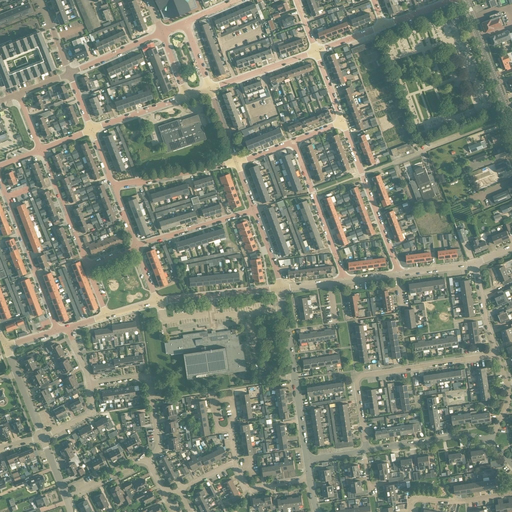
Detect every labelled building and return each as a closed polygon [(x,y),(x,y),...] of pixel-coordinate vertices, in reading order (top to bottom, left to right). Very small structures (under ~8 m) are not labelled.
[(93,0),(92,0),(83,3),(86,9),(95,6),(93,0)] [(130,8),(137,6),(135,0),(133,0),(128,2),(130,8)] [(194,8),(197,7),(194,0),(156,0),(160,9),(162,13),(163,12),(164,16),(163,16),(164,20),(167,19),(167,18),(170,16),(171,18),(191,11),(190,9),(194,7),(194,8)] [(392,0),(385,3),(387,8),(397,5),(397,3),(395,3),(394,0),(392,0)] [(61,1),(52,4),(54,10),(63,6),(61,1)] [(284,11),(289,9),(287,2),(281,4),(281,5),(277,6),(279,10),(280,9),(281,12),(284,11)] [(319,4),(317,2),(309,5),(311,11),(320,7),(319,4)] [(22,6),(25,15),(32,12),(29,3),(22,6)] [(249,6),(252,13),(253,15),(256,14),(255,12),(258,11),(255,4),(249,6)] [(397,5),(387,8),(390,15),(399,11),(398,9),(400,9),(398,5),(397,5)] [(18,18),(25,15),(22,6),(15,8),(18,18)] [(63,6),(54,10),(56,15),(65,11),(63,6)] [(95,6),(86,9),(88,15),(98,11),(95,6)] [(130,8),(132,14),(139,11),(137,6),(130,8)] [(247,16),(252,13),(249,6),(244,9),(247,16)] [(320,7),(311,11),(312,13),(311,13),(312,17),(320,14),(318,11),(323,9),(322,7),(320,7)] [(8,11),(11,21),(18,18),(15,8),(8,11)] [(247,16),(244,9),(238,11),(241,18),(247,16)] [(264,18),(261,10),(258,11),(259,15),(260,18),(255,20),(256,22),(264,18)] [(4,23),(11,21),(8,11),(1,14),(4,23)] [(58,20),(67,16),(65,11),(56,15),(58,20)] [(98,11),(88,15),(90,20),(100,16),(98,11)] [(139,11),(132,14),(134,20),(142,17),(139,11)] [(232,14),(235,21),(241,18),(238,11),(232,14)] [(369,13),(363,15),(366,23),(372,20),(369,13)] [(226,16),(229,23),(235,21),(232,14),(226,16)] [(366,23),(363,15),(357,18),(360,25),(366,23)] [(69,22),(67,16),(58,20),(60,25),(69,22)] [(100,16),(90,20),(92,26),(102,22),(100,16)] [(221,18),(224,25),(229,23),(226,16),(221,18)] [(285,27),(296,23),(293,16),(282,20),(285,27)] [(501,16),(493,19),(482,23),(486,33),(502,26),(505,25),(501,16)] [(142,17),(134,20),(137,26),(144,23),(142,17)] [(220,27),(224,25),(221,18),(215,21),(218,28),(219,31),(222,30),(220,27)] [(354,27),(360,25),(357,18),(351,20),(354,27)] [(341,24),(344,31),(349,29),(347,22),(341,24)] [(146,29),(144,23),(137,26),(139,32),(146,29)] [(199,27),(201,34),(210,31),(207,23),(199,27)] [(335,26),(338,33),(344,31),(341,24),(335,26)] [(335,26),(330,28),(332,35),(338,33),(335,26)] [(324,31),(327,38),(332,35),(330,28),(324,31)] [(511,38),(508,30),(490,37),(493,45),(511,38)] [(117,33),(120,40),(126,38),(123,31),(117,33)] [(204,41),(212,38),(210,31),(201,34),(204,41)] [(321,40),(327,38),(324,31),(318,33),(321,40)] [(11,40),(0,44),(0,81),(2,87),(35,74),(35,76),(54,68),(41,33),(12,44),(11,40)] [(117,33),(112,36),(115,43),(120,40),(117,33)] [(115,43),(112,36),(106,38),(109,45),(115,43)] [(80,38),(76,40),(78,46),(83,57),(87,55),(88,55),(86,51),(86,50),(88,49),(86,42),(85,43),(83,43),(82,44),(80,38)] [(100,41),(103,48),(109,45),(106,38),(100,41)] [(204,41),(207,48),(215,45),(212,38),(204,41)] [(296,41),(298,48),(304,46),(302,38),(296,41)] [(72,48),(70,49),(73,55),(75,54),(76,55),(77,59),(83,57),(78,46),(76,40),(71,41),(74,47),(72,48)] [(98,51),(103,48),(100,41),(94,43),(98,51)] [(296,41),(290,43),(293,50),(298,48),(296,41)] [(293,50),(290,43),(284,45),(287,52),(293,50)] [(215,45),(207,48),(209,55),(218,52),(215,45)] [(281,54),(287,52),(284,45),(279,47),(281,54)] [(149,58),(158,54),(155,47),(147,50),(149,58)] [(265,51),(268,59),(274,57),(271,49),(265,51)] [(259,53),(262,61),(268,59),(265,51),(259,53)] [(218,52),(209,55),(212,62),(220,59),(218,52)] [(134,56),(138,63),(143,60),(140,53),(134,56)] [(253,55),(256,63),(262,61),(259,53),(253,55)] [(149,58),(152,65),(160,61),(158,54),(149,58)] [(242,59),(245,67),(251,65),(247,54),(244,55),(245,57),(242,59)] [(256,63),(253,55),(248,57),(247,54),(251,65),(256,63)] [(329,62),(337,60),(334,54),(327,57),(329,62)] [(509,63),(506,63),(506,62),(510,61),(507,55),(505,56),(499,58),(503,69),(505,69),(505,70),(511,68),(509,63)] [(129,58),(132,66),(138,63),(134,56),(129,58)] [(245,67),(242,59),(241,59),(241,57),(239,57),(240,59),(236,61),(239,69),(245,67)] [(123,61),(126,68),(132,66),(129,58),(123,61)] [(214,69),(223,66),(220,59),(212,62),(214,69)] [(329,62),(332,68),(339,65),(337,60),(329,62)] [(123,61),(118,64),(121,71),(126,68),(123,61)] [(160,61),(152,65),(155,72),(163,68),(160,61)] [(305,65),(307,72),(308,75),(311,74),(310,71),(313,69),(311,63),(305,65)] [(121,71),(118,64),(112,66),(115,73),(121,71)] [(307,72),(305,65),(299,67),(301,74),(307,72)] [(339,65),(332,68),(334,74),(341,71),(339,65)] [(109,76),(115,73),(112,66),(106,69),(109,76)] [(225,73),(223,66),(214,69),(217,77),(218,76),(224,74),(225,73)] [(293,69),(297,79),(299,78),(298,75),(301,74),(299,67),(293,69)] [(163,68),(155,72),(158,79),(166,75),(163,68)] [(287,72),(290,78),(295,76),(296,79),(297,79),(293,69),(287,72)] [(341,71),(334,74),(336,79),(343,77),(341,71)] [(290,78),(287,72),(282,74),(284,80),(290,78)] [(282,74),(276,76),(278,82),(284,80),(282,74)] [(166,75),(158,79),(161,86),(169,82),(166,75)] [(83,85),(95,80),(95,78),(91,79),(88,80),(87,76),(81,78),(83,85)] [(276,86),(279,85),(278,82),(276,76),(270,78),(272,85),(275,83),(276,86)] [(345,83),(343,77),(336,79),(338,85),(345,83)] [(83,85),(86,91),(92,89),(90,86),(93,85),(97,84),(95,80),(83,85)] [(135,86),(133,80),(127,82),(128,85),(129,87),(132,85),(134,91),(136,90),(135,86)] [(255,83),(258,91),(264,89),(261,81),(255,83)] [(172,90),(169,82),(161,86),(163,93),(172,90)] [(255,83),(249,85),(252,93),(258,91),(255,83)] [(58,95),(66,91),(64,85),(58,87),(59,91),(57,92),(57,93),(52,94),(51,90),(49,91),(50,95),(51,97),(58,95)] [(252,93),(249,85),(244,87),(247,95),(252,93)] [(116,89),(115,86),(107,89),(109,94),(115,92),(114,90),(116,89)] [(345,96),(351,93),(349,87),(343,90),(345,96)] [(144,92),(146,101),(152,98),(150,90),(144,92)] [(45,92),(46,95),(40,97),(39,95),(34,97),(36,103),(42,101),(51,97),(50,95),(49,91),(45,92)] [(58,95),(51,97),(52,100),(58,97),(59,98),(62,97),(63,100),(69,98),(66,91),(58,95)] [(138,94),(141,103),(146,101),(144,92),(138,94)] [(225,101),(232,98),(230,92),(222,95),(225,101)] [(345,96),(347,102),(354,99),(351,93),(345,96)] [(132,97),(135,105),(141,103),(138,94),(132,97)] [(91,105),(98,102),(96,96),(93,98),(89,99),(91,105)] [(52,100),(51,97),(42,101),(36,103),(38,110),(44,107),(43,104),(46,103),(45,102),(52,100)] [(126,99),(129,107),(135,105),(132,97),(126,99)] [(277,106),(286,103),(284,97),(281,98),(282,101),(282,102),(281,98),(275,100),(277,103),(276,104),(277,106)] [(227,106),(234,104),(232,98),(225,101),(227,106)] [(120,101),(123,109),(129,107),(126,99),(120,101)] [(354,99),(347,102),(349,107),(356,105),(354,99)] [(117,111),(123,109),(120,101),(114,103),(117,111)] [(91,105),(93,111),(101,108),(98,102),(91,105)] [(65,108),(67,114),(74,111),(71,105),(67,107),(66,103),(60,105),(62,109),(65,108)] [(227,106),(229,112),(237,109),(234,104),(227,106)] [(352,113),(358,111),(357,107),(359,107),(358,104),(356,105),(349,107),(352,113)] [(101,108),(93,111),(95,117),(103,114),(101,108)] [(323,113),(325,119),(331,117),(328,108),(322,111),(323,113)] [(237,109),(229,112),(231,118),(239,115),(237,109)] [(46,112),(36,116),(38,119),(37,119),(39,125),(45,122),(44,118),(48,116),(51,115),(49,110),(46,112)] [(352,113),(354,119),(360,117),(363,116),(361,110),(358,111),(352,113)] [(74,111),(67,114),(70,119),(76,117),(74,111)] [(325,119),(323,113),(317,115),(320,122),(325,119)] [(310,115),(311,118),(314,124),(320,122),(317,115),(314,117),(313,114),(310,115)] [(239,115),(231,118),(233,123),(241,121),(239,115)] [(0,141),(9,138),(0,116),(0,141)] [(198,116),(198,117),(190,119),(190,118),(190,119),(182,121),(182,120),(182,121),(179,122),(178,119),(158,126),(167,153),(206,139),(198,116)] [(279,116),(270,119),(271,122),(273,126),(275,125),(274,124),(278,122),(281,121),(279,116)] [(360,117),(354,119),(356,125),(362,122),(361,119),(364,118),(363,116),(360,117)] [(78,123),(76,117),(70,119),(72,125),(78,123)] [(300,122),(302,129),(308,126),(306,120),(304,117),(299,119),(300,122)] [(372,125),(373,127),(378,125),(377,123),(375,117),(370,119),(372,125)] [(306,120),(308,126),(314,124),(311,118),(306,120)] [(235,129),(238,128),(239,130),(246,128),(244,123),(242,123),(241,121),(233,123),(235,129)] [(294,125),(293,121),(290,123),(291,126),(288,127),(291,134),(297,131),(294,125)] [(362,122),(356,125),(358,131),(364,128),(363,125),(366,124),(365,121),(362,122)] [(45,122),(39,125),(42,130),(48,128),(45,122)] [(297,131),(302,129),(300,122),(294,125),(297,131)] [(48,128),(42,130),(44,136),(50,134),(49,131),(50,130),(49,127),(48,128)] [(274,130),(278,138),(283,136),(280,128),(274,130)] [(274,130),(269,133),(272,141),(278,138),(274,130)] [(272,141),(269,133),(263,135),(266,143),(272,141)] [(330,137),(333,143),(340,140),(338,134),(330,137)] [(360,143),(367,140),(365,134),(358,137),(360,143)] [(491,135),(491,137),(491,138),(489,139),(489,141),(490,145),(494,143),(500,141),(498,135),(495,136),(494,134),(491,135)] [(106,144),(114,141),(112,135),(104,138),(106,144)] [(257,137),(260,145),(266,143),(263,135),(257,137)] [(255,148),(260,145),(257,137),(251,139),(255,148)] [(249,150),(255,148),(251,139),(246,142),(249,150)] [(340,140),(333,143),(335,149),(342,146),(340,140)] [(360,143),(362,149),(369,146),(367,140),(360,143)] [(108,150),(116,146),(114,141),(106,144),(108,150)] [(480,142),(473,145),(475,151),(483,149),(480,142)] [(82,151),(89,149),(86,143),(80,145),(82,151)] [(305,147),(307,153),(314,150),(312,144),(305,147)] [(409,150),(412,149),(410,144),(408,145),(407,144),(397,147),(391,150),(394,156),(402,153),(403,153),(409,150)] [(108,150),(110,155),(118,152),(116,146),(108,150)] [(342,146),(335,149),(337,154),(344,152),(342,146)] [(370,150),(369,146),(362,149),(364,154),(371,152),(374,151),(373,149),(370,150)] [(496,159),(506,155),(503,148),(494,152),(489,153),(490,157),(495,155),(496,159)] [(82,151),(84,157),(91,154),(89,149),(82,151)] [(314,150),(307,153),(309,159),(316,156),(314,150)] [(118,152),(110,155),(112,161),(120,158),(118,152)] [(344,152),(337,154),(339,160),(346,157),(344,152)] [(371,152),(364,154),(366,160),(373,157),(371,152)] [(480,154),(478,155),(480,160),(488,158),(485,152),(480,154)] [(441,153),(433,155),(437,166),(445,163),(441,153)] [(54,162),(60,160),(58,154),(52,156),(54,162)] [(91,154),(84,157),(87,163),(93,160),(91,154)] [(283,163),(291,160),(289,154),(281,157),(283,163)] [(319,155),(316,156),(309,159),(311,164),(318,161),(317,160),(320,159),(319,155)] [(341,166),(348,163),(346,157),(339,160),(341,166)] [(375,163),(373,157),(366,160),(368,166),(375,163)] [(114,167),(123,164),(120,158),(112,161),(114,167)] [(54,162),(56,168),(62,166),(60,160),(54,162)] [(89,168),(95,166),(93,160),(87,163),(89,168)] [(283,163),(285,169),(294,166),(291,160),(283,163)] [(311,164),(313,170),(320,167),(318,161),(311,164)] [(32,170),(39,168),(37,162),(30,165),(32,170)] [(503,163),(496,166),(499,173),(505,170),(505,171),(511,169),(509,162),(503,164),(503,163)] [(351,169),(348,163),(341,166),(343,172),(351,169)] [(125,169),(123,164),(114,167),(117,173),(125,169)] [(63,165),(62,166),(56,168),(58,174),(65,172),(64,171),(67,170),(65,165),(63,165)] [(250,168),(252,174),(260,171),(258,165),(250,168)] [(95,166),(89,168),(91,174),(98,172),(95,166)] [(294,166),(285,169),(288,175),(296,172),(294,166)] [(320,167),(313,170),(315,175),(322,173),(320,167)] [(435,194),(439,192),(432,174),(428,175),(425,168),(423,169),(422,167),(415,170),(416,172),(413,173),(416,181),(414,181),(412,180),(410,181),(417,200),(423,198),(424,200),(425,200),(435,197),(434,196),(435,196),(435,194)] [(32,170),(35,176),(41,174),(39,168),(32,170)] [(254,180),(262,177),(260,171),(252,174),(254,180)] [(5,174),(7,180),(14,177),(12,172),(5,174)] [(98,172),(89,175),(90,178),(92,177),(93,180),(100,178),(98,172)] [(296,172),(288,175),(290,181),(298,178),(296,172)] [(324,179),(322,173),(315,175),(317,181),(324,179)] [(494,173),(478,179),(482,188),(498,182),(494,173)] [(41,174),(35,176),(37,182),(43,179),(41,174)] [(224,185),(232,182),(231,181),(230,181),(228,177),(230,177),(229,174),(219,178),(222,185),(223,184),(224,185)] [(373,178),(375,184),(382,181),(380,175),(373,178)] [(61,180),(63,185),(69,183),(72,182),(69,176),(67,177),(61,180)] [(87,176),(81,178),(83,183),(84,183),(85,186),(91,184),(89,180),(89,181),(88,179),(87,176)] [(211,176),(205,178),(207,186),(213,184),(211,176)] [(14,177),(7,180),(10,186),(17,183),(14,177)] [(254,180),(256,186),(264,183),(262,177),(254,180)] [(199,180),(201,188),(207,186),(205,178),(199,180)] [(298,178),(290,181),(292,187),(300,184),(298,178)] [(46,185),(43,179),(37,182),(39,188),(46,185)] [(80,179),(75,181),(72,182),(69,183),(63,185),(65,191),(72,189),(71,186),(81,181),(80,179)] [(195,189),(201,188),(199,180),(193,182),(195,189)] [(382,181),(375,184),(377,189),(384,187),(382,181)] [(226,191),(227,193),(234,190),(234,188),(233,188),(231,185),(233,185),(232,182),(224,185),(225,188),(223,188),(224,192),(226,191)] [(264,183),(256,186),(258,192),(266,189),(264,183)] [(98,193),(105,190),(102,184),(96,187),(98,193)] [(186,184),(180,186),(183,194),(189,192),(186,184)] [(300,184),(292,187),(294,193),(302,190),(300,184)] [(174,187),(177,196),(183,194),(180,186),(174,187)] [(79,192),(85,190),(84,187),(78,190),(73,192),(72,189),(65,191),(68,197),(79,192)] [(168,189),(171,197),(177,196),(174,187),(168,189)] [(353,195),(359,193),(357,187),(351,189),(353,195)] [(384,187),(377,189),(379,195),(386,192),(384,187)] [(163,191),(165,199),(171,197),(168,189),(163,191)] [(266,189),(258,192),(260,197),(268,195),(266,189)] [(98,193),(101,199),(107,196),(105,190),(98,193)] [(234,190),(227,193),(227,195),(226,195),(227,199),(228,198),(229,201),(237,198),(236,195),(235,195),(234,192),(235,192),(234,190)] [(493,196),(488,198),(491,206),(511,197),(508,190),(493,196)] [(44,199),(50,197),(48,191),(42,193),(44,199)] [(157,193),(159,201),(165,199),(163,191),(157,193)] [(386,192),(379,195),(381,201),(388,198),(386,192)] [(153,203),(159,201),(157,193),(151,195),(153,203)] [(353,195),(355,201),(362,198),(359,193),(353,195)] [(68,197),(70,203),(76,200),(74,194),(68,197)] [(268,195),(260,197),(262,203),(270,200),(268,195)] [(107,196),(101,199),(103,204),(109,202),(107,196)] [(197,196),(191,198),(192,201),(192,202),(193,205),(196,204),(199,203),(199,202),(198,200),(198,199),(197,196)] [(324,199),(326,205),(332,203),(336,201),(334,196),(330,197),(324,199)] [(44,199),(46,205),(52,203),(50,197),(44,199)] [(130,207),(138,204),(136,198),(128,201),(130,207)] [(237,198),(229,201),(230,202),(228,202),(229,206),(231,205),(232,209),(240,206),(239,201),(237,202),(236,199),(238,199),(237,198)] [(362,198),(355,201),(357,207),(364,204),(362,198)] [(388,198),(381,201),(383,206),(391,204),(388,198)] [(283,210),(286,209),(284,203),(283,200),(277,203),(279,208),(280,211),(283,210)] [(301,210),(309,207),(306,201),(298,204),(301,210)] [(103,204),(105,210),(111,208),(109,202),(103,204)] [(405,213),(411,211),(410,208),(409,208),(408,205),(407,202),(402,204),(404,210),(405,213)] [(52,203),(46,205),(48,211),(55,208),(52,203)] [(332,203),(326,205),(329,211),(335,209),(332,203)] [(511,203),(501,208),(503,214),(511,210),(511,209),(511,203)] [(16,207),(19,213),(27,210),(24,204),(16,207)] [(130,207),(132,213),(141,210),(138,204),(130,207)] [(220,204),(214,206),(216,214),(222,212),(220,204)] [(357,207),(360,212),(366,210),(364,204),(357,207)] [(204,218),(210,216),(208,208),(207,205),(204,206),(205,209),(201,210),(204,218)] [(208,208),(210,216),(216,214),(214,206),(208,208)] [(75,216),(81,213),(79,207),(73,210),(75,216)] [(265,210),(267,216),(275,213),(273,207),(265,210)] [(301,210),(303,216),(311,212),(309,207),(301,210)] [(55,208),(48,211),(51,217),(57,214),(55,208)] [(105,210),(107,216),(114,213),(111,208),(105,210)] [(135,219),(143,216),(146,215),(143,209),(141,210),(132,213),(135,219)] [(335,209),(329,211),(331,217),(337,215),(335,209)] [(21,218),(29,215),(27,210),(19,213),(21,218)] [(362,218),(368,216),(366,210),(360,212),(362,218)] [(386,213),(388,219),(396,216),(393,210),(386,213)] [(194,211),(188,213),(191,221),(197,220),(195,212),(194,211)] [(311,212),(303,216),(305,221),(313,218),(311,212)] [(75,216),(78,221),(84,219),(81,213),(75,216)] [(116,219),(114,213),(107,216),(105,217),(107,223),(116,219)] [(191,221),(188,213),(183,215),(185,223),(191,221)] [(275,213),(267,216),(269,222),(277,219),(275,213)] [(500,213),(493,216),(495,222),(502,219),(500,213)] [(59,220),(57,214),(51,217),(53,222),(59,220)] [(21,218),(23,224),(31,221),(29,215),(21,218)] [(183,215),(177,217),(179,225),(185,223),(183,215)] [(337,215),(331,217),(333,223),(339,220),(337,215)] [(143,216),(135,219),(137,225),(145,221),(143,216)] [(362,218),(364,224),(370,222),(368,216),(362,218)] [(390,225),(398,222),(396,216),(388,219),(390,225)] [(171,218),(173,227),(179,225),(177,217),(171,218)] [(165,220),(168,228),(173,227),(171,218),(165,220)] [(313,218),(305,221),(307,227),(315,224),(313,218)] [(84,219),(78,221),(80,227),(86,225),(84,219)] [(277,219),(269,222),(271,227),(279,224),(277,219)] [(162,230),(168,228),(165,220),(159,222),(162,230)] [(335,229),(341,226),(339,220),(333,223),(335,229)] [(0,228),(1,230),(9,227),(7,221),(0,223),(0,228)] [(31,221),(23,224),(25,230),(33,227),(31,221)] [(145,221),(137,225),(139,230),(147,227),(145,221)] [(239,232),(247,229),(249,228),(247,224),(246,225),(245,222),(236,225),(238,229),(239,228),(240,231),(239,232)] [(370,222),(364,224),(366,230),(372,227),(370,222)] [(390,225),(393,230),(400,228),(398,222),(390,225)] [(499,234),(502,242),(509,239),(507,232),(511,230),(508,223),(504,225),(506,231),(499,234)] [(279,224),(271,227),(273,233),(281,230),(279,224)] [(315,224),(307,227),(309,233),(317,230),(315,224)] [(88,230),(86,225),(80,227),(82,233),(88,230)] [(335,229),(337,234),(343,232),(341,226),(335,229)] [(9,227),(1,230),(2,233),(0,234),(0,236),(0,237),(3,236),(11,233),(9,227)] [(33,227),(25,230),(27,235),(35,232),(33,227)] [(58,235),(64,233),(62,227),(56,229),(57,233),(49,235),(50,238),(58,235)] [(149,233),(147,227),(139,230),(141,236),(149,233)] [(375,233),(372,227),(366,230),(369,236),(375,233)] [(401,231),(400,228),(393,230),(395,236),(402,233),(405,232),(404,230),(401,231)] [(468,240),(464,228),(457,231),(461,243),(468,240)] [(223,229),(217,231),(219,239),(225,237),(223,229)] [(247,229),(239,232),(240,236),(242,235),(243,238),(251,235),(250,231),(248,232),(247,229)] [(281,230),(273,233),(275,239),(284,236),(281,230)] [(317,230),(309,233),(311,238),(319,235),(317,230)] [(219,239),(217,231),(211,232),(213,241),(219,239)] [(35,232),(27,235),(29,241),(38,238),(35,232)] [(113,235),(117,245),(123,242),(120,232),(116,234),(117,235),(114,236),(113,235)] [(205,234),(207,242),(213,241),(211,232),(205,234)] [(343,232),(337,234),(339,240),(346,238),(343,232)] [(64,233),(58,235),(60,241),(67,239),(64,233)] [(402,233),(395,236),(397,242),(404,239),(402,233)] [(205,234),(199,236),(202,244),(207,242),(205,234)] [(495,245),(502,242),(499,234),(492,237),(495,245)] [(107,239),(111,247),(117,245),(113,235),(110,236),(110,238),(107,239)] [(244,246),(252,243),(254,242),(252,238),(251,239),(250,236),(251,236),(251,235),(243,238),(243,239),(242,239),(243,243),(244,242),(246,245),(244,246)] [(313,244),(322,241),(319,235),(311,238),(313,244)] [(480,235),(476,237),(482,250),(487,248),(485,241),(482,242),(480,239),(481,238),(480,235)] [(202,244),(199,236),(193,238),(196,246),(202,244)] [(284,236),(275,239),(278,245),(286,242),(284,236)] [(104,240),(101,241),(104,250),(111,247),(107,239),(107,237),(103,239),(104,240)] [(482,250),(476,237),(472,238),(475,245),(474,246),(476,253),(482,250)] [(5,241),(8,247),(15,244),(13,238),(5,241)] [(29,241),(32,247),(40,244),(38,238),(29,241)] [(187,239),(190,247),(196,246),(193,238),(187,239)] [(346,238),(339,240),(342,246),(348,244),(346,238)] [(67,239),(60,241),(63,247),(69,244),(67,239)] [(181,241),(184,249),(190,247),(187,239),(181,241)] [(94,242),(98,252),(104,250),(101,241),(100,240),(97,241),(98,243),(95,244),(94,242)] [(178,251),(184,249),(181,241),(175,243),(178,251)] [(324,247),(322,241),(313,244),(316,250),(324,247)] [(91,255),(98,252),(94,242),(89,244),(89,243),(85,244),(86,248),(88,247),(91,255)] [(286,242),(278,245),(280,250),(288,247),(286,242)] [(253,246),(252,243),(244,246),(245,249),(247,249),(248,253),(256,250),(255,245),(253,246)] [(10,253),(18,250),(15,244),(8,247),(10,253)] [(40,244),(32,247),(34,253),(42,250),(40,244)] [(69,244),(63,247),(65,253),(71,250),(69,244)] [(288,247),(280,250),(282,256),(290,253),(288,247)] [(148,258),(157,255),(154,249),(146,252),(148,258)] [(450,250),(451,257),(457,257),(457,256),(460,255),(460,249),(450,250)] [(10,253),(12,259),(20,256),(18,250),(10,253)] [(73,256),(71,250),(65,253),(67,259),(73,256)] [(37,257),(39,263),(46,260),(49,259),(48,257),(45,258),(44,254),(37,257)] [(151,264),(159,261),(157,255),(148,258),(151,264)] [(20,256),(12,259),(14,264),(22,261),(20,256)] [(46,260),(39,263),(41,269),(48,266),(47,263),(49,262),(49,259),(46,260)] [(251,268),(259,267),(261,267),(260,262),(259,262),(259,259),(250,260),(250,264),(252,264),(252,268),(251,268)] [(22,261),(14,264),(16,270),(24,267),(22,261)] [(73,270),(81,267),(79,261),(71,265),(73,270)] [(151,264),(153,270),(161,266),(159,261),(151,264)] [(24,267),(16,270),(19,276),(26,273),(25,270),(27,270),(25,266),(24,267)] [(161,266),(153,270),(155,275),(163,272),(161,266)] [(508,278),(504,268),(503,266),(496,270),(501,282),(503,281),(505,285),(511,281),(511,279),(511,277),(508,278)] [(73,270),(76,276),(84,273),(81,267),(73,270)] [(253,271),(254,275),(262,274),(261,270),(260,270),(259,267),(251,268),(251,272),(253,271)] [(163,272),(155,275),(157,281),(165,278),(163,272)] [(10,273),(7,274),(10,282),(19,278),(18,275),(13,277),(11,277),(10,273)] [(45,282),(53,278),(51,273),(43,276),(45,282)] [(84,273),(76,276),(78,282),(86,279),(84,273)] [(262,274),(254,275),(252,275),(252,279),(254,279),(255,283),(263,282),(262,277),(261,277),(260,274),(262,274)] [(23,287),(31,284),(29,278),(21,281),(23,287)] [(45,282),(47,287),(55,284),(53,278),(45,282)] [(168,284),(165,278),(157,281),(160,287),(168,284)] [(86,279),(78,282),(80,288),(88,284),(86,279)] [(23,287),(25,293),(33,290),(31,284),(23,287)] [(55,284),(47,287),(49,293),(57,290),(55,284)] [(88,284),(80,288),(82,293),(90,290),(88,284)] [(495,296),(497,301),(507,297),(505,292),(511,290),(510,287),(503,289),(504,293),(495,296)] [(382,297),(389,295),(388,290),(387,290),(386,289),(377,290),(378,294),(379,293),(380,297),(382,297)] [(33,290),(25,293),(27,299),(35,296),(33,290)] [(49,293),(51,299),(59,296),(57,290),(49,293)] [(90,290),(82,293),(85,299),(93,296),(90,290)] [(350,301),(356,300),(359,300),(359,296),(360,296),(360,293),(351,294),(351,296),(350,296),(350,301)] [(30,304),(38,301),(35,296),(27,299),(30,304)] [(59,296),(51,299),(54,304),(62,301),(59,296)] [(87,305),(95,301),(93,296),(85,299),(87,305)] [(299,306),(308,305),(308,304),(311,304),(310,297),(298,299),(299,306)] [(507,297),(497,301),(499,306),(507,302),(506,300),(508,299),(507,297)] [(30,304),(32,310),(40,307),(38,301),(30,304)] [(56,310),(64,307),(62,301),(54,304),(56,310)] [(97,307),(95,301),(87,305),(89,310),(97,307)] [(0,307),(0,312),(0,314),(8,311),(6,305),(0,307)] [(81,307),(78,308),(80,314),(85,312),(84,308),(86,308),(86,307),(87,307),(86,305),(85,306),(81,307)] [(308,305),(299,306),(300,313),(312,311),(312,308),(308,309),(308,305)] [(40,307),(32,310),(34,316),(42,313),(40,307)] [(56,310),(58,316),(66,313),(64,307),(56,310)] [(497,314),(499,319),(508,315),(509,314),(509,312),(507,313),(506,310),(497,314)] [(8,311),(0,314),(3,320),(11,317),(8,311)] [(312,311),(300,313),(301,320),(310,318),(309,314),(313,313),(312,311)] [(66,313),(58,316),(60,322),(68,319),(66,313)] [(510,320),(508,315),(499,319),(502,324),(510,320)] [(18,326),(21,324),(24,323),(22,319),(14,322),(5,325),(7,332),(17,328),(15,324),(17,324),(18,326)] [(418,320),(406,322),(407,328),(416,327),(415,321),(418,320)] [(468,330),(477,328),(476,321),(464,323),(465,326),(468,325),(468,328),(465,328),(465,330),(468,330)] [(501,331),(503,337),(511,333),(511,329),(511,327),(507,329),(507,328),(503,329),(504,330),(501,331)] [(328,330),(329,339),(337,338),(335,328),(328,330)] [(477,328),(468,330),(469,334),(466,334),(466,337),(478,335),(477,328)] [(101,338),(100,329),(94,330),(95,335),(92,335),(93,343),(99,342),(98,339),(101,338)] [(167,354),(183,352),(186,376),(187,380),(226,374),(247,371),(242,344),(239,344),(238,336),(236,336),(236,333),(231,334),(230,330),(207,333),(208,336),(203,337),(202,335),(199,335),(199,332),(182,334),(183,338),(165,340),(166,343),(164,343),(166,353),(167,353),(167,354)] [(321,331),(322,340),(329,339),(328,330),(321,331)] [(314,332),(315,342),(322,340),(321,331),(314,332)] [(306,333),(308,343),(315,342),(314,332),(306,333)] [(300,344),(308,343),(306,333),(299,334),(300,344)] [(511,333),(503,337),(505,342),(508,341),(509,342),(511,341),(511,340),(511,339),(511,333)] [(479,342),(478,335),(466,337),(467,339),(467,340),(470,339),(471,344),(479,342)] [(446,338),(443,338),(444,347),(451,346),(450,336),(446,337),(446,338)] [(450,336),(451,346),(459,345),(457,336),(454,337),(453,336),(450,336)] [(429,341),(430,349),(437,348),(435,338),(432,339),(432,340),(429,341)] [(444,347),(443,338),(439,339),(439,338),(435,338),(437,348),(444,347)] [(423,350),(430,349),(429,341),(425,341),(425,340),(421,341),(423,350)] [(416,352),(423,350),(421,341),(418,341),(418,342),(414,343),(416,352)] [(51,351),(53,354),(62,349),(59,344),(54,347),(52,344),(46,348),(48,353),(51,351)] [(62,349),(53,354),(54,356),(52,357),(54,362),(60,359),(59,357),(60,357),(60,356),(64,354),(62,349)] [(23,362),(26,367),(34,362),(33,360),(36,358),(34,353),(28,356),(29,359),(23,362)] [(382,360),(381,354),(378,354),(375,355),(374,355),(374,358),(373,359),(374,364),(382,362),(382,360)] [(142,355),(134,356),(136,365),(138,365),(138,364),(143,363),(142,355)] [(339,355),(332,356),(333,365),(340,364),(339,355)] [(136,365),(134,356),(127,357),(129,366),(133,365),(136,365)] [(333,365),(332,356),(325,357),(326,366),(333,365)] [(120,358),(122,367),(124,367),(124,366),(129,366),(127,357),(120,358)] [(318,358),(319,367),(326,366),(325,357),(318,358)] [(120,358),(113,359),(115,371),(115,368),(119,367),(119,368),(122,367),(120,358)] [(318,358),(311,359),(312,368),(319,367),(318,358)] [(61,361),(60,359),(54,362),(57,367),(59,366),(60,369),(69,364),(67,359),(63,361),(61,361)] [(107,363),(108,373),(110,372),(115,371),(113,359),(114,362),(107,363)] [(312,368),(311,359),(303,360),(305,369),(312,368)] [(34,362),(26,367),(28,372),(32,370),(34,372),(41,368),(40,365),(37,367),(34,362)] [(100,364),(101,373),(105,372),(106,373),(108,373),(107,363),(100,364)] [(69,364),(60,369),(61,371),(59,372),(62,377),(66,375),(67,374),(66,372),(68,371),(72,369),(69,364)] [(96,374),(101,373),(100,364),(92,366),(94,375),(96,375),(96,374)] [(41,368),(34,372),(35,375),(31,377),(33,382),(42,378),(41,375),(44,373),(43,371),(41,368)] [(465,369),(455,371),(456,380),(462,379),(462,378),(466,377),(465,369)] [(66,384),(75,380),(73,375),(68,377),(68,376),(67,377),(66,375),(62,377),(60,378),(62,383),(65,382),(66,384)] [(36,387),(40,385),(41,388),(43,387),(47,385),(49,384),(47,381),(46,379),(43,380),(42,378),(33,382),(36,387)] [(77,385),(75,380),(66,384),(67,387),(65,388),(68,393),(73,390),(72,388),(74,387),(73,387),(77,385)] [(479,388),(488,387),(487,380),(478,382),(476,382),(477,388),(479,388)] [(43,387),(41,388),(39,388),(41,391),(37,393),(39,398),(50,393),(48,388),(49,388),(47,385),(43,387)] [(130,397),(130,400),(135,399),(135,398),(140,398),(139,390),(134,391),(134,386),(128,387),(130,397)] [(109,400),(107,391),(101,391),(102,396),(99,396),(100,404),(106,403),(106,401),(109,400)] [(50,393),(39,398),(42,403),(46,401),(47,404),(55,400),(53,397),(50,393)] [(74,402),(78,410),(83,407),(81,403),(84,402),(81,396),(78,397),(79,400),(74,402)] [(66,403),(69,409),(71,408),(73,412),(78,410),(74,402),(73,400),(68,402),(66,403)] [(196,409),(205,407),(204,400),(192,402),(192,404),(196,404),(196,409)] [(162,406),(163,411),(176,409),(176,406),(177,406),(177,401),(168,402),(168,404),(167,405),(162,406)] [(66,403),(63,405),(58,407),(63,417),(68,415),(66,411),(69,409),(66,403)] [(63,417),(58,407),(51,411),(54,417),(56,416),(58,420),(63,417)] [(194,414),(194,416),(206,414),(205,407),(196,409),(197,413),(194,414)] [(170,417),(170,419),(177,418),(180,417),(179,415),(176,416),(176,415),(177,415),(176,409),(163,411),(164,417),(169,416),(169,417),(170,417)] [(135,420),(144,419),(143,413),(137,414),(136,411),(130,412),(131,418),(135,417),(135,420)] [(207,421),(206,414),(194,416),(192,416),(192,418),(198,418),(199,422),(207,421)] [(100,420),(104,428),(107,426),(109,429),(114,427),(110,418),(107,420),(106,417),(100,420)] [(177,418),(170,419),(170,421),(169,421),(169,422),(165,422),(165,428),(176,426),(175,423),(177,423),(177,418)] [(145,425),(144,419),(135,420),(136,423),(132,424),(133,430),(139,429),(139,426),(145,425)] [(406,425),(408,434),(414,433),(414,432),(420,431),(419,419),(410,421),(410,424),(406,425)] [(8,422),(10,429),(14,427),(16,432),(23,430),(19,421),(14,423),(13,420),(8,422)] [(95,423),(98,428),(95,430),(98,435),(103,432),(102,429),(104,428),(100,420),(95,423)] [(196,427),(196,430),(209,428),(207,421),(199,422),(199,427),(196,427)] [(9,429),(10,429),(8,422),(2,424),(3,427),(0,428),(0,432),(2,438),(9,435),(7,430),(9,429)] [(84,428),(88,436),(91,435),(92,438),(98,435),(95,430),(92,431),(90,425),(84,428)] [(172,433),(173,435),(179,434),(181,434),(181,432),(179,432),(178,429),(176,429),(176,426),(165,428),(166,433),(171,432),(171,433),(172,433)] [(381,427),(383,438),(389,437),(388,428),(381,429),(381,427)] [(85,437),(88,436),(84,428),(79,431),(81,437),(79,438),(81,443),(87,440),(85,437)] [(209,428),(196,430),(196,432),(200,431),(201,436),(210,435),(209,428)] [(132,438),(129,440),(134,449),(138,446),(136,442),(139,441),(135,433),(132,434),(132,435),(130,436),(132,438)] [(168,444),(178,443),(178,440),(180,439),(179,436),(181,436),(181,434),(179,434),(173,435),(173,437),(172,438),(167,439),(168,444)] [(134,449),(129,440),(124,442),(123,439),(120,441),(124,449),(126,447),(129,451),(134,449)] [(60,450),(63,455),(72,451),(74,450),(73,447),(74,446),(72,441),(65,445),(66,447),(60,450)] [(117,448),(113,450),(117,459),(122,457),(120,453),(123,451),(119,443),(116,445),(117,448)] [(178,443),(168,444),(169,450),(173,449),(173,450),(175,449),(175,452),(180,451),(182,451),(181,445),(179,446),(178,443)] [(117,459),(113,450),(111,447),(107,450),(104,451),(107,459),(110,458),(112,462),(117,459)] [(217,450),(222,458),(224,457),(224,456),(227,455),(223,447),(217,450)] [(32,448),(27,450),(31,461),(37,459),(36,456),(32,448)] [(477,450),(478,458),(482,458),(482,461),(488,460),(486,451),(484,451),(483,449),(477,450)] [(31,461),(27,450),(22,452),(25,460),(26,463),(31,461)] [(212,453),(216,460),(219,458),(219,460),(222,458),(217,450),(212,453)] [(478,458),(477,450),(471,451),(471,453),(468,453),(469,462),(475,462),(474,459),(478,458)] [(72,451),(63,455),(65,460),(69,458),(71,461),(78,457),(75,452),(73,453),(72,451)] [(20,461),(19,461),(20,463),(25,460),(22,452),(17,454),(17,455),(20,461)] [(100,457),(95,459),(100,468),(105,466),(103,461),(106,460),(102,452),(99,454),(100,457)] [(14,463),(19,461),(20,461),(17,455),(17,454),(17,453),(11,455),(14,463)] [(207,455),(211,464),(213,463),(213,461),(216,460),(212,453),(207,455)] [(461,453),(455,454),(456,462),(460,461),(460,463),(465,462),(464,454),(461,454),(461,453)] [(456,462),(455,454),(449,455),(449,457),(447,457),(448,465),(452,464),(452,463),(456,462)] [(9,465),(14,463),(11,455),(6,457),(9,465)] [(158,460),(160,465),(168,461),(167,458),(169,457),(167,455),(166,456),(158,460)] [(193,456),(198,467),(204,464),(202,458),(201,456),(196,458),(195,455),(193,456)] [(202,458),(204,464),(205,465),(208,464),(209,465),(211,464),(207,455),(202,458)] [(192,470),(198,467),(193,456),(191,457),(192,460),(188,462),(192,470)] [(78,457),(71,461),(68,462),(69,465),(65,467),(68,472),(77,467),(76,464),(77,463),(75,459),(78,457)] [(100,468),(95,459),(91,462),(89,458),(86,460),(90,468),(93,466),(95,471),(100,468)] [(288,458),(286,458),(288,471),(295,470),(293,461),(289,461),(288,458)] [(163,471),(173,465),(172,463),(170,464),(168,461),(160,465),(163,471)] [(348,472),(359,470),(358,465),(351,466),(350,463),(344,464),(344,469),(348,469),(348,472)] [(175,468),(173,465),(163,471),(166,476),(174,472),(173,470),(175,468)] [(320,471),(321,476),(331,474),(334,474),(334,471),(333,466),(326,467),(327,470),(320,471)] [(70,476),(75,474),(77,476),(82,474),(84,473),(82,468),(78,470),(77,467),(68,472),(70,476)] [(174,472),(166,476),(168,482),(178,477),(179,474),(177,470),(174,472)] [(359,470),(348,472),(349,474),(345,475),(346,480),(353,479),(353,476),(359,475),(359,470)] [(331,474),(321,476),(321,481),(328,480),(329,483),(335,482),(335,477),(331,477),(331,474)] [(38,476),(29,480),(31,486),(37,484),(39,489),(43,487),(42,482),(44,481),(44,480),(45,479),(44,476),(42,476),(42,475),(38,477),(38,476)] [(13,482),(13,483),(15,487),(25,483),(24,478),(13,482)] [(134,484),(133,485),(133,487),(133,489),(136,487),(138,490),(147,486),(144,479),(134,484)] [(227,489),(235,485),(231,479),(223,483),(225,487),(222,489),(223,491),(227,489)] [(348,488),(361,486),(360,481),(353,482),(353,479),(346,480),(347,485),(350,485),(351,487),(348,488)] [(126,492),(128,491),(127,488),(132,485),(131,482),(123,486),(126,492)] [(323,492),(333,490),(333,487),(336,487),(335,482),(329,483),(329,486),(322,487),(323,492)] [(226,497),(238,492),(235,485),(227,489),(229,493),(225,495),(225,496),(226,497)] [(123,497),(118,486),(110,489),(117,504),(124,500),(127,505),(131,503),(127,495),(123,497)] [(362,491),(361,486),(348,488),(348,491),(348,496),(355,495),(355,492),(362,491)] [(205,495),(203,490),(195,494),(196,496),(193,498),(196,503),(204,499),(203,496),(205,495)] [(333,493),(333,490),(323,492),(324,497),(330,496),(331,499),(338,498),(337,492),(333,493)] [(151,492),(144,495),(142,492),(134,496),(137,501),(143,498),(145,503),(155,499),(151,492)] [(238,492),(226,497),(227,499),(231,498),(233,502),(241,498),(238,492)] [(100,509),(108,505),(102,493),(94,497),(100,509)] [(276,509),(275,501),(272,501),(271,497),(267,497),(267,496),(265,496),(266,506),(270,505),(271,510),(273,510),(276,509)] [(36,499),(33,500),(34,501),(33,501),(36,508),(48,504),(49,503),(48,500),(47,501),(45,497),(40,499),(40,498),(36,499)] [(292,497),(289,497),(291,507),(295,506),(295,511),(298,510),(295,498),(292,498),(292,497)] [(258,511),(260,511),(261,511),(259,499),(256,499),(255,498),(253,498),(254,508),(258,507),(258,511)] [(204,499),(196,503),(199,509),(209,504),(208,501),(205,502),(204,499)] [(275,501),(276,509),(283,508),(283,511),(285,511),(284,500),(280,500),(280,499),(278,499),(278,500),(277,500),(277,499),(275,500),(275,501)] [(81,511),(87,511),(91,510),(89,506),(88,506),(85,501),(78,504),(81,511)]
